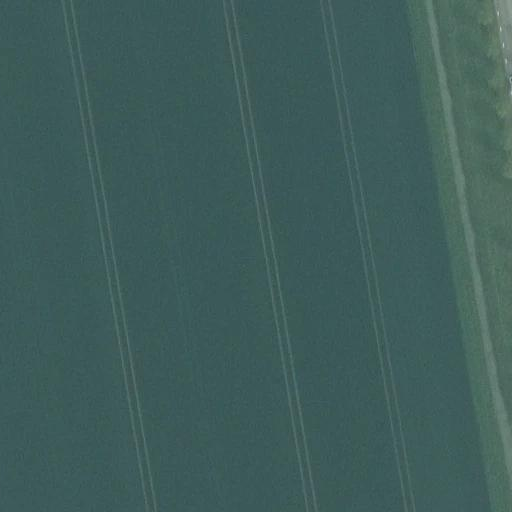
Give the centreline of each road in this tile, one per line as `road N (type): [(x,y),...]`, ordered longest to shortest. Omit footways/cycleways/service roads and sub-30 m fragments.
road 1 (track): [(498,511),(407,0)]
road 2 (track): [(456,0),(511,322)]
